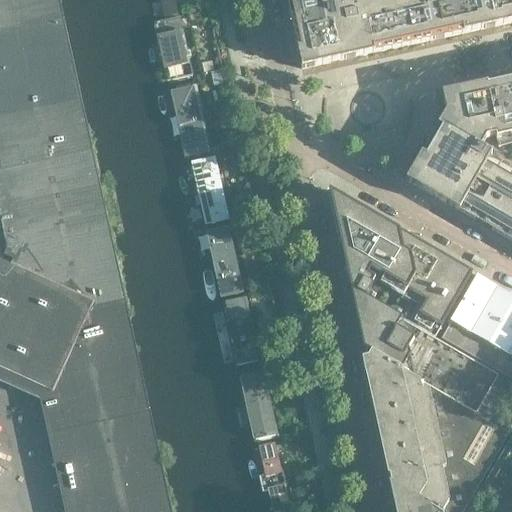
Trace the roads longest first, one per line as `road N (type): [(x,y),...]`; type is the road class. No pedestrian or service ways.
road 1 (residential): [(375,511),(297,161)]
road 2 (unclassified): [(511,277),(297,161)]
road 3 (residential): [(297,161),(262,0)]
